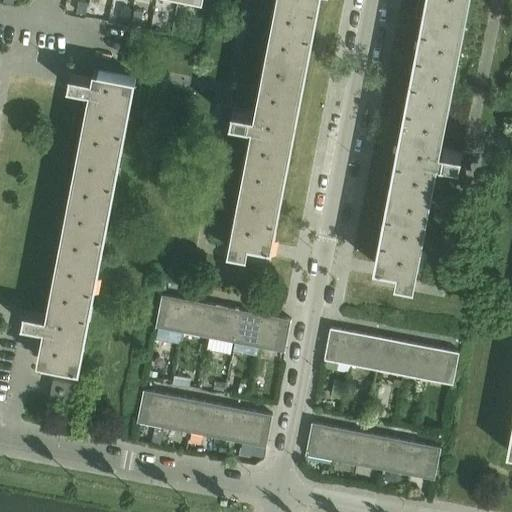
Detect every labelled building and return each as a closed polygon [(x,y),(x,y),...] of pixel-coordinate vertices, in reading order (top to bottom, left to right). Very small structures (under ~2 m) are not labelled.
[(274,245),(321,0),(282,0),(261,113),(229,107),(223,114),(222,118),(259,126),(237,237),(232,236),(230,248),(248,252),(250,240),(274,245)] [(426,0),(376,264),(399,269),(397,280),(415,284),(418,272),(413,271),(434,160),(471,167),(472,162),(469,153),(436,147),(464,0),(426,0)] [(79,1),(77,12),(87,14),(89,3),(79,1)] [(129,22),(132,9),(122,7),(120,20),(129,22)] [(142,25),(144,12),(135,10),(133,23),(142,25)] [(71,74),(71,75),(69,87),(96,92),(53,316),(25,311),(23,323),(50,329),(44,362),(80,369),(137,78),(100,71),(98,79),(71,74)] [(190,299),(163,294),(157,326),(184,331),(190,299)] [(215,304),(190,299),(184,331),(209,336),(215,304)] [(241,309),(215,304),(209,336),(234,341),(241,309)] [(267,314),(241,309),(234,341),(260,346),(267,314)] [(292,319),(267,314),(260,346),(286,351),(292,319)] [(331,326),(325,359),(351,363),(357,331),(331,326)] [(382,336),(357,331),(351,363),(376,368),(382,336)] [(408,341),(382,336),(376,368),(402,373),(408,341)] [(434,346),(408,341),(402,373),(427,378),(434,346)] [(460,351),(434,346),(427,378),(454,383),(460,351)] [(78,383),(54,378),(51,396),(74,401),(78,383)] [(335,382),(332,396),(342,398),(345,384),(335,382)] [(216,383),(214,391),(225,393),(226,385),(216,383)] [(239,392),(247,394),(249,385),(240,384),(239,392)] [(255,388),(253,396),(263,398),(264,390),(255,388)] [(172,394),(145,389),(138,421),(165,426),(172,394)] [(197,399),(172,394),(165,426),(191,431),(197,399)] [(222,404),(197,399),(191,431),(216,436),(222,404)] [(248,409),(222,404),(216,436),(242,441),(248,409)] [(274,414),(248,409),(242,441),(267,446),(274,414)] [(307,454),(332,458),(338,426),(313,421),(307,454)] [(364,431),(338,426),(332,458),(358,463),(364,431)] [(390,436),(364,431),(358,463),(384,468),(390,436)] [(415,441),(390,436),(384,468),(409,473),(415,441)] [(442,446),(415,441),(409,473),(436,478),(442,446)] [(324,466),(322,475),(329,476),(330,468),(324,466)]
